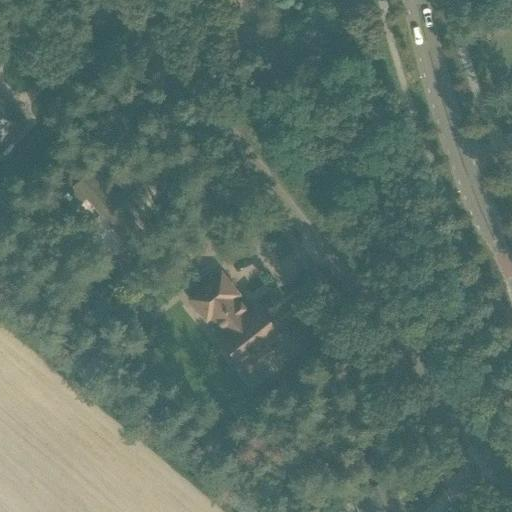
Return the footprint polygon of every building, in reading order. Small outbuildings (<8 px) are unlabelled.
[(261,28),(223,31),(226,55),(263,51),(261,28)] [(0,102),(0,153),(26,127),(0,102)] [(88,225),(92,222),(104,237),(101,240),(101,245),(111,257),(116,257),(142,235),(123,213),(141,197),(129,183),(113,197),(90,171),(79,158),(47,184),(56,194),(66,186),(69,190),(66,193),(77,206),(75,208),(73,215),(83,226),(88,225)] [(239,294),(221,272),(186,299),(204,321),(209,317),(225,337),(220,341),(226,349),(225,353),(232,362),(237,362),(242,368),(242,367),(248,375),(274,354),(268,347),(282,336),(277,330),(278,326),(271,316),(266,317),(260,309),(250,318),(234,298),(239,294)] [(391,482),(372,489),(363,493),(363,494),(353,498),(358,511),(403,511),(398,499),(409,495),(402,478),(391,483),(391,482)]
